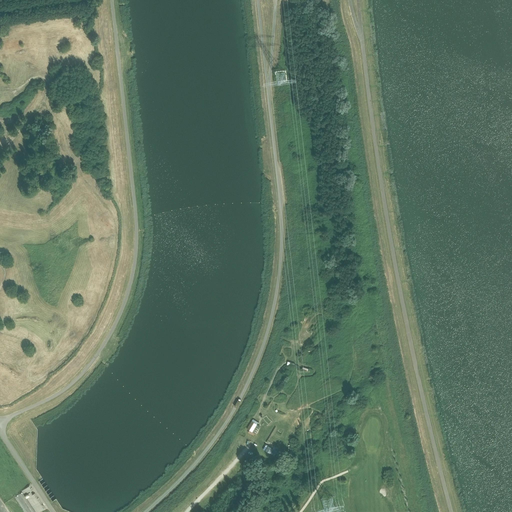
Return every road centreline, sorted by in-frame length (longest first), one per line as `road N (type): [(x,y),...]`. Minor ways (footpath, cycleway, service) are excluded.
road 1 (unclassified): [(0,424),(68,388),(124,321),(135,290),(142,239),(116,0)]
road 2 (unclassified): [(145,511),(226,420),(274,303),(281,221),(267,84)]
